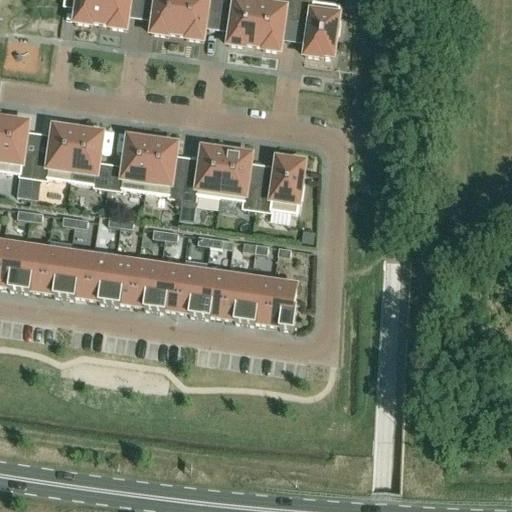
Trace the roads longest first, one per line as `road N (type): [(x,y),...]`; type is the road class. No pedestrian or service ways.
road 1 (residential): [(0,92),(320,136),(339,155),(325,349),(306,357),(0,311)]
road 2 (primary): [(287,511),(0,474)]
road 3 (unclassified): [(393,263),(406,0)]
